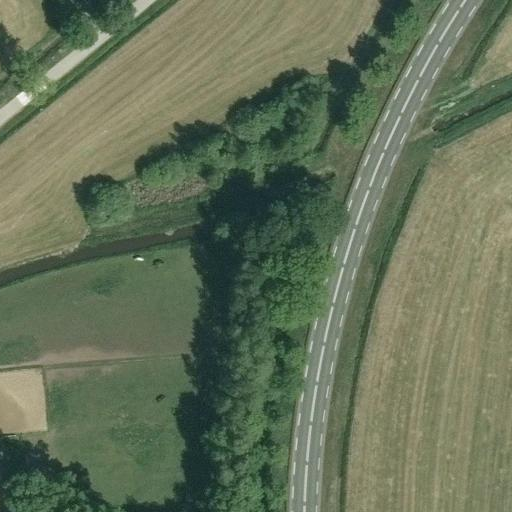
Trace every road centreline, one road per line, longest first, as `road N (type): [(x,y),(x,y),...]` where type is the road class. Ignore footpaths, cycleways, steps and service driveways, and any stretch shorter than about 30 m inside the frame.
road 1 (primary): [(304,511),(327,330),(355,226),(428,59),(467,0)]
road 2 (unclassified): [(0,118),(146,0)]
